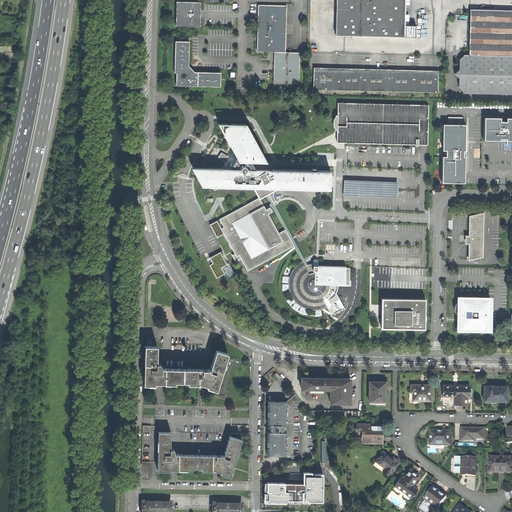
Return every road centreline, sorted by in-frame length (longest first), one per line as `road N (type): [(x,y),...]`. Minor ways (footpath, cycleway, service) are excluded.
road 1 (track): [(95,0),(82,511)]
road 2 (trunk): [(0,296),(43,127),(63,0)]
road 3 (secondary): [(165,254),(148,186),(150,0)]
road 4 (trunk): [(48,0),(0,237)]
road 5 (residential): [(134,511),(141,278)]
road 6 (unclassified): [(437,358),(440,211),(463,196),(511,196)]
road 7 (residential): [(511,418),(425,418),(411,430),(414,455),(463,492),(493,500)]
road 8 (secondary): [(437,358),(327,357),(256,342)]
road 9 (track): [(0,172),(32,0)]
road 10 (residential): [(256,342),(256,511)]
